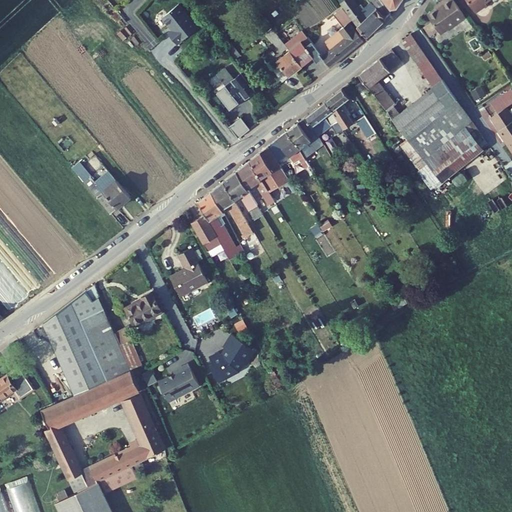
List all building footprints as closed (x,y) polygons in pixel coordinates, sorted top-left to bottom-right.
[(165,22),(161,26),(170,36),(190,20),(173,0),(166,0),(155,10),(165,22)] [(297,30),(308,43),(318,35),(308,23),(319,14),(333,31),(311,48),(321,60),(341,45),(356,32),(333,0),(329,0),(295,28),(297,30)] [(384,8),(377,0),(366,0),(368,2),(357,11),(348,0),(347,0),(340,6),(359,29),(384,8)] [(443,34),(468,18),(456,0),(448,0),(442,4),(444,7),(430,15),(435,22),(426,27),(432,36),(441,31),(443,34)] [(467,0),(473,9),(485,2),(483,0),(467,0)] [(297,30),(282,42),(294,58),(309,46),(308,43),(297,30)] [(399,148),(409,161),(472,126),(412,33),(399,43),(433,94),(400,116),(395,107),(397,106),(380,82),(392,72),(381,58),(361,75),(387,113),(394,124),(407,143),(399,148)] [(281,68),(294,58),(282,42),(268,53),(281,68)] [(249,81),(235,64),(227,71),(218,59),(210,66),(219,77),(211,84),(225,100),(234,93),(232,91),(238,86),(240,88),(249,81)] [(356,123),(345,104),(354,97),(348,87),(329,100),(341,118),(347,129),(356,123)] [(511,92),(509,89),(501,94),(507,104),(511,100),(511,92)] [(329,100),(310,114),(317,124),(327,116),(333,124),(341,118),(329,100)] [(234,109),(223,119),(233,130),(244,120),(234,109)] [(491,133),(490,134),(506,159),(511,155),(511,127),(500,109),(483,121),(491,133)] [(309,116),(290,129),(302,148),(315,169),(321,165),(306,144),(320,134),(309,116)] [(356,121),(360,126),(368,122),(364,116),(356,121)] [(368,122),(360,126),(367,138),(376,133),(368,122)] [(409,161),(431,193),(489,151),(472,126),(409,161)] [(302,148),(290,129),(280,137),(291,155),(302,148)] [(289,180),(282,169),(268,148),(249,162),(270,193),(289,180)] [(276,204),(249,162),(235,173),(245,189),(254,184),(270,208),(276,204)] [(79,178),(105,207),(124,189),(104,167),(92,178),(86,171),(79,178)] [(261,214),(245,189),(235,173),(222,182),(233,201),(239,197),(253,220),(261,214)] [(209,192),(221,209),(227,205),(244,232),(242,234),(244,238),(253,232),(233,201),(222,182),(209,192)] [(224,250),(229,257),(238,251),(222,224),(220,225),(215,217),(221,213),(208,193),(196,201),(206,218),(205,219),(220,243),(224,250)] [(205,219),(203,215),(192,221),(209,250),(220,243),(205,219)] [(220,243),(209,250),(213,257),(224,250),(220,243)] [(194,289),(207,282),(196,262),(198,261),(191,248),(178,255),(187,270),(184,272),(194,289)] [(249,264),(237,271),(246,286),(258,280),(249,264)] [(194,289),(184,272),(169,280),(179,297),(194,289)] [(95,284),(86,291),(94,301),(100,297),(95,284)] [(136,303),(146,322),(165,312),(153,291),(142,297),(143,299),(136,303)] [(239,309),(250,327),(264,319),(253,301),(239,309)] [(132,369),(120,341),(105,309),(81,320),(73,302),(44,323),(76,393),(132,369)] [(136,303),(126,308),(136,327),(146,322),(136,303)] [(132,369),(142,364),(128,337),(120,341),(132,369)] [(190,361),(157,378),(168,400),(201,383),(190,361)] [(0,371),(2,374),(5,378),(10,375),(12,378),(19,372),(11,363),(0,371)] [(65,398),(74,419),(141,390),(132,369),(76,393),(65,398)] [(5,378),(2,374),(0,375),(0,393),(10,386),(16,394),(28,384),(19,372),(12,378),(10,375),(5,378)] [(61,426),(66,423),(56,402),(41,409),(51,429),(45,431),(74,493),(141,462),(145,470),(153,466),(149,459),(164,452),(140,395),(125,401),(142,444),(82,472),(61,426)] [(65,398),(56,402),(66,423),(74,419),(65,398)] [(39,511),(28,475),(6,482),(14,511),(39,511)] [(54,503),(58,511),(109,511),(97,484),(54,503)] [(0,511),(8,511),(0,489),(0,511)]
